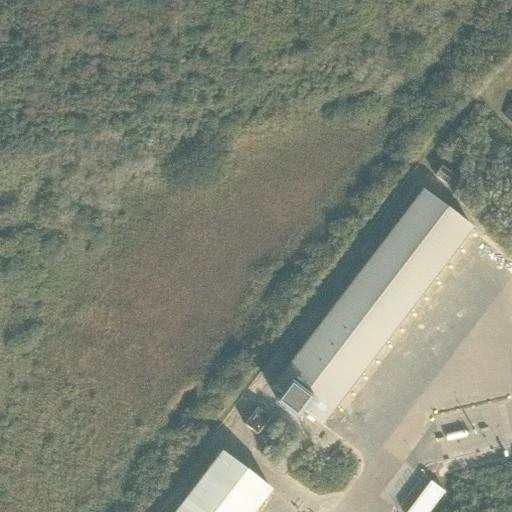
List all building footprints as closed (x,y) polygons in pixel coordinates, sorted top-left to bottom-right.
[(435,177),(446,185),(453,176),(442,168),(435,177)] [(323,427),(338,407),(472,232),(473,231),(423,193),(273,389),(285,399),(279,407),(297,420),(303,412),(323,427)] [(244,426),(257,436),(270,419),(258,409),(244,426)] [(257,511),(272,493),(223,455),(178,511),(257,511)] [(431,483),(430,484),(432,485),(411,511),(427,511),(442,493),(444,495),(445,494),(431,483)]
